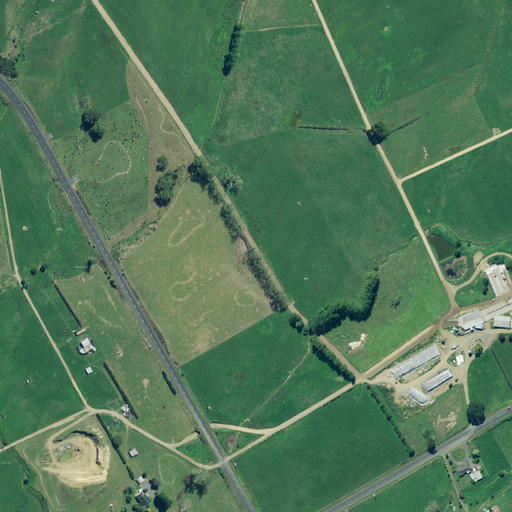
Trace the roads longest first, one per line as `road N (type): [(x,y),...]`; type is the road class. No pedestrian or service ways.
road 1 (unclassified): [(0,80),(251,511)]
road 2 (secondary): [(332,511),(511,409)]
